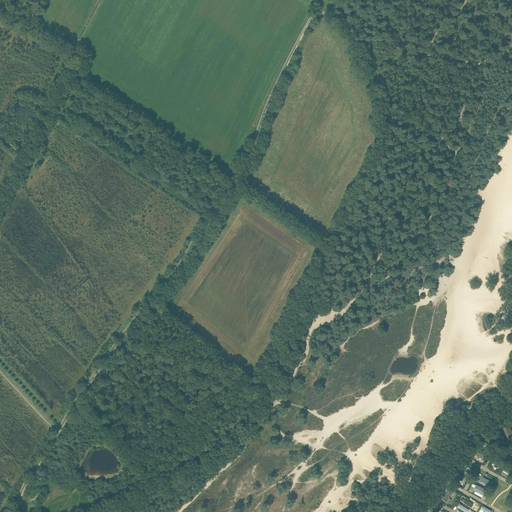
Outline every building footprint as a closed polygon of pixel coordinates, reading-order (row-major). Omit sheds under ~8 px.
[(502,428),(508,440),(511,438),(511,434),(508,426),(502,428)] [(464,432),(462,435),(464,436),(469,439),(472,441),(474,438),(471,437),(473,434),(463,427),(461,430),(464,432)] [(472,453),(483,458),(486,452),(475,447),(472,453)] [(496,451),(504,456),(507,452),(499,447),(496,451)] [(511,469),(506,466),(503,471),(511,476),(511,475),(511,469)] [(473,484),(472,486),(475,488),(473,490),(475,491),(482,495),(485,489),(476,485),(476,486),(473,484)] [(442,500),(449,504),(452,500),(449,498),(453,492),(449,489),(442,500)] [(432,497),(430,496),(423,510),(426,511),(427,510),(431,503),(433,500),(431,499),(432,497)] [(466,499),(464,503),(472,507),(474,503),(466,499)] [(462,511),(468,511),(470,509),(460,503),(457,509),(462,511)]
